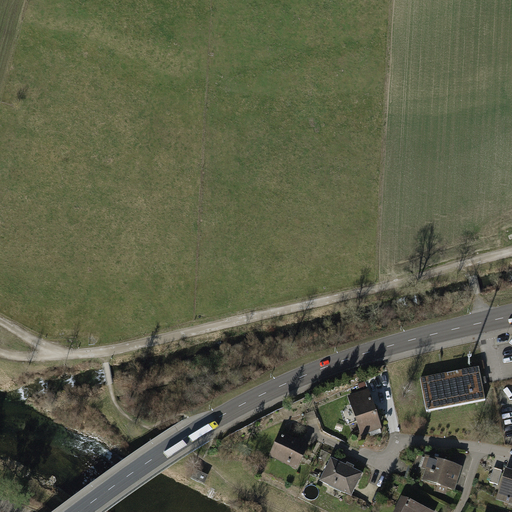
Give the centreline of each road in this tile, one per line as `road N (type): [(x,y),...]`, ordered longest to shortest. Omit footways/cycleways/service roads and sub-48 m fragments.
road 1 (primary): [(80,511),(199,428),(281,386),(380,348),(511,316)]
road 2 (track): [(511,252),(104,352)]
road 3 (residential): [(511,454),(401,439),(383,466)]
